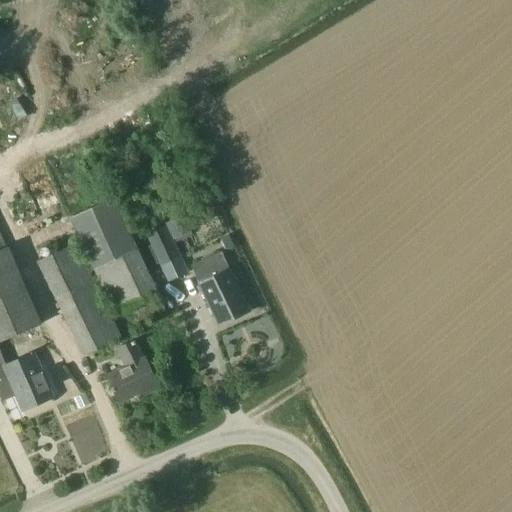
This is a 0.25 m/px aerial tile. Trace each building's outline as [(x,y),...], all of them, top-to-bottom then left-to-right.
[(166,164),(133,178),(142,199),(174,185),(166,164)] [(115,315),(159,295),(114,197),(69,218),(115,315)] [(164,224),(145,234),(160,266),(168,281),(188,272),(164,224)] [(22,411),(53,397),(34,354),(7,365),(2,353),(0,348),(0,341),(42,325),(0,231),(0,386),(10,382),(22,411)] [(122,338),(76,243),(38,261),(83,356),(122,338)] [(191,265),(199,282),(219,325),(250,311),(230,268),(229,269),(220,251),(191,265)] [(120,402),(142,392),(144,395),(159,387),(145,358),(143,359),(135,341),(118,349),(126,367),(108,375),(120,402)]
